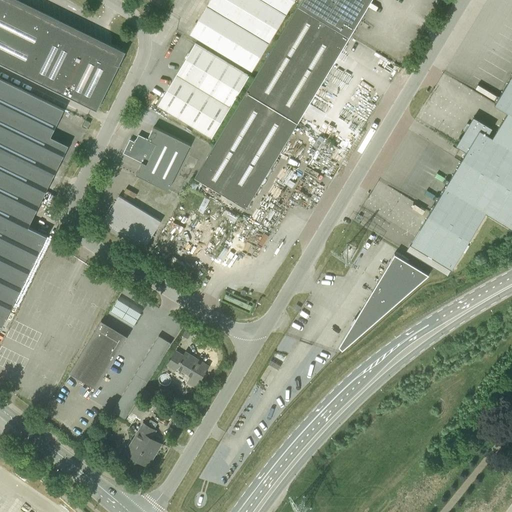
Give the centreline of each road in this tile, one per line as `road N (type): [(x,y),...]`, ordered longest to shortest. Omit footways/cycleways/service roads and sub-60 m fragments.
road 1 (residential): [(265,326),(229,328),(69,222),(144,50),(140,23),(106,0)]
road 2 (residential): [(265,326),(464,0)]
road 3 (tertiary): [(248,511),(364,379),(415,338),(511,283)]
road 4 (residential): [(152,511),(265,326)]
road 5 (unknown): [(295,277),(328,308),(239,445)]
road 6 (tertiary): [(124,511),(0,406)]
road 7 (unknown): [(0,69),(111,124)]
